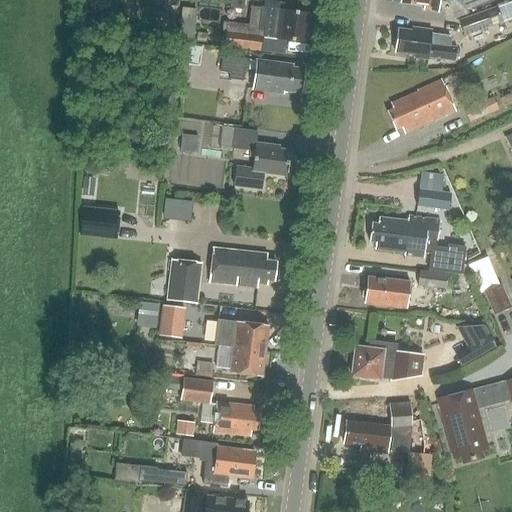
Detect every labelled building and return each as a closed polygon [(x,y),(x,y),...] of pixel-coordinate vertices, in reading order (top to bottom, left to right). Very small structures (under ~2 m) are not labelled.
[(229,0),(229,9),(243,11),(244,0),(229,0)] [(400,0),(400,4),(424,8),(423,12),(437,14),(439,0),(400,0)] [(490,0),(462,0),(467,13),(492,4),(490,0)] [(251,7),(247,36),(262,38),(285,41),(303,43),(307,14),(279,10),(263,8),(261,8),(251,7)] [(122,9),(97,18),(97,19),(86,23),(90,34),(111,37),(130,30),(122,9)] [(181,10),(178,40),(193,41),(196,11),(181,10)] [(465,39),(503,26),(497,10),(459,23),(465,39)] [(453,62),(455,49),(449,48),(429,45),(431,35),(431,32),(412,29),(411,33),(396,31),(393,52),(413,55),(413,58),(427,60),(427,59),(453,62)] [(197,34),(195,42),(206,44),(207,36),(197,34)] [(223,50),(260,54),(262,39),(224,34),(223,50)] [(431,35),(429,45),(449,48),(450,38),(431,35)] [(180,43),(179,61),(202,62),(202,44),(180,43)] [(254,72),(255,62),(221,57),(218,79),(242,82),(244,70),(254,72)] [(301,94),(304,71),(291,69),(291,66),(255,62),(254,72),(252,91),(282,95),(282,92),(301,94)] [(191,68),(181,66),(178,81),(189,82),(191,68)] [(403,136),(453,113),(440,83),(416,93),(416,94),(390,106),(393,112),(386,114),(394,132),(400,129),(403,136)] [(511,93),(499,99),(503,108),(511,104),(511,93)] [(207,117),(209,97),(187,96),(185,116),(207,117)] [(493,100),(465,112),(470,125),(498,113),(493,100)] [(253,153),(251,171),(235,169),(233,187),(260,190),(262,174),(285,177),(288,152),(270,149),(270,147),(255,145),(257,133),(227,129),(224,151),(230,152),(230,150),(253,153)] [(182,135),(180,151),(195,153),(197,137),(182,135)] [(180,154),(180,182),(201,183),(201,154),(180,154)] [(421,173),(418,191),(441,194),(443,176),(421,173)] [(81,177),(81,197),(93,197),(94,178),(81,177)] [(416,208),(447,213),(450,196),(441,194),(418,191),(416,208)] [(82,220),(80,238),(91,239),(116,242),(119,214),(83,210),(82,220)] [(370,226),(368,244),(374,245),(373,251),(403,255),(403,258),(422,260),(422,257),(426,232),(438,233),(438,228),(439,221),(408,217),(407,224),(377,221),(376,226),(370,226)] [(426,232),(422,257),(429,258),(427,272),(429,272),(461,276),(464,249),(446,247),(446,249),(433,247),(433,241),(437,242),(438,233),(426,232)] [(273,282),(275,263),(266,262),(266,255),(212,249),(209,283),(256,288),(257,284),(265,285),(266,281),(273,282)] [(196,304),(198,289),(201,264),(172,261),(167,301),(196,304)] [(416,287),(455,292),(457,278),(418,273),(416,287)] [(405,311),(408,289),(409,284),(367,278),(365,291),(362,292),(361,299),(364,302),(363,305),(405,311)] [(510,310),(500,287),(484,294),(494,317),(510,310)] [(158,325),(160,303),(140,301),(138,323),(158,325)] [(161,307),(157,335),(180,338),(184,310),(161,307)] [(265,352),(268,326),(217,320),(214,346),(233,348),(265,352)] [(483,327),(455,328),(467,349),(474,360),(495,348),(483,327)] [(381,381),(381,380),(391,381),(419,377),(421,357),(395,353),(396,347),(370,344),(369,350),(354,348),(350,377),(381,381)] [(262,378),(265,352),(233,348),(230,374),(262,378)] [(214,365),(197,363),(195,376),(212,378),(214,365)] [(213,381),(184,377),(181,399),(210,403),(213,381)] [(478,452),(485,450),(470,396),(438,405),(454,459),(460,457),(462,464),(480,459),(478,452)] [(257,432),(259,413),(253,413),(254,407),(216,402),(212,434),(250,438),(251,431),(257,432)] [(408,446),(423,448),(421,422),(410,423),(408,405),(388,407),(390,428),(345,423),(343,446),(360,448),(359,452),(387,455),(387,452),(407,454),(408,446)] [(177,422),(175,436),(193,437),(194,424),(177,422)] [(438,440),(431,442),(434,453),(441,451),(438,440)] [(182,442),(180,458),(198,459),(200,444),(199,444),(182,442)] [(200,444),(198,459),(205,460),(204,474),(227,477),(251,480),(254,452),(216,448),(217,446),(200,444)] [(407,454),(406,479),(429,481),(431,456),(407,454)] [(139,468),(138,482),(185,487),(187,474),(157,470),(157,469),(139,467),(139,468)] [(204,474),(202,484),(226,487),(227,477),(213,476),(204,474)] [(246,511),(248,503),(186,495),(183,511),(246,511)]
